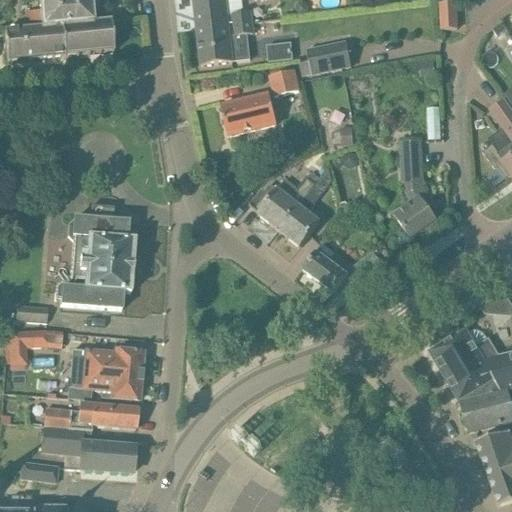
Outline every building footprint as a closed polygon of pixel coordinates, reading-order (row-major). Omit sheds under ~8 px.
[(38,0),(41,29),(4,32),(7,64),(76,57),(76,59),(78,59),(78,57),(87,56),(87,58),(89,58),(89,56),(98,55),(98,57),(100,57),(100,55),(113,54),(110,23),(92,24),(91,0),(38,0)] [(229,28),(253,25),(252,14),(227,17),(225,0),(193,0),(197,32),(229,28)] [(457,31),(456,4),(440,5),(441,32),(457,31)] [(507,31),(502,24),(492,31),(497,38),(507,31)] [(197,32),(201,68),(250,63),(247,37),(254,36),(253,25),(229,28),(197,32)] [(296,44),(271,45),(272,63),(297,62),(296,44)] [(351,70),(347,45),(307,52),(308,62),(300,64),(302,78),(351,70)] [(434,63),(421,65),(422,78),(435,76),(434,63)] [(299,93),(295,72),(270,78),(274,99),(299,93)] [(277,126),(270,97),(240,104),(221,109),(227,138),(247,134),(277,126)] [(511,115),(502,103),(489,112),(511,142),(511,115)] [(430,139),(442,139),(442,107),(429,107),(430,139)] [(353,148),(352,130),(340,131),(341,149),(353,148)] [(422,167),(421,143),(401,144),(401,168),(422,167)] [(511,144),(493,157),(488,150),(482,154),(495,172),(498,170),(506,181),(511,178),(511,144)] [(332,183),(329,170),(315,187),(279,233),(300,250),(312,234),(320,224),(307,214),(332,183)] [(258,216),(279,233),(315,187),(306,180),(297,191),(285,182),(278,191),(277,191),(270,186),(264,193),(261,191),(249,207),(259,215),(258,216)] [(423,190),(422,183),(406,183),(406,196),(411,203),(393,216),(399,225),(411,241),(437,223),(423,204),(430,199),(423,190)] [(346,202),(339,204),(341,213),(348,211),(346,202)] [(100,219),(98,220),(96,219),(95,218),(91,221),(74,220),(74,222),(68,227),(67,239),(74,246),(71,281),(84,283),(84,292),(63,290),(61,308),(101,311),(121,313),(122,295),(130,296),(131,275),(132,275),(133,264),(132,264),(134,243),(126,243),(127,225),(112,224),(112,221),(103,219),(101,218),(101,219),(100,219)] [(353,268),(323,246),(302,273),(333,295),(352,270),(362,284),(384,269),(373,254),(353,268)] [(48,311),(18,308),(16,322),(46,325),(48,311)] [(460,402),(461,404),(506,393),(511,391),(511,355),(498,358),(488,342),(487,343),(484,338),(483,337),(482,335),(481,334),(479,333),(478,333),(476,332),(473,332),(471,332),(469,333),(467,334),(466,332),(430,354),(458,403),(460,402)] [(40,334),(8,335),(9,368),(26,367),(25,351),(41,350),(40,334)] [(142,356),(123,354),(115,353),(114,357),(84,354),(81,391),(69,390),(68,401),(89,402),(90,399),(139,404),(140,386),(143,386),(144,373),(141,373),(142,356)] [(43,429),(80,432),(91,433),(91,429),(135,432),(137,411),(117,410),(79,406),(79,414),(45,411),(43,429)] [(495,412),(464,424),(485,480),(484,480),(493,504),(511,496),(511,444),(499,449),(497,446),(511,439),(511,417),(508,408),(495,413),(495,412)] [(79,473),(80,432),(43,429),(41,456),(65,458),(64,472),(79,473)] [(91,433),(80,432),(79,473),(131,476),(133,450),(90,446),(91,433)] [(59,469),(21,464),(20,469),(20,476),(19,482),(56,487),(59,469)] [(31,509),(31,498),(18,498),(18,510),(16,510),(0,510),(0,511),(64,511),(65,511),(65,509),(31,509)]
